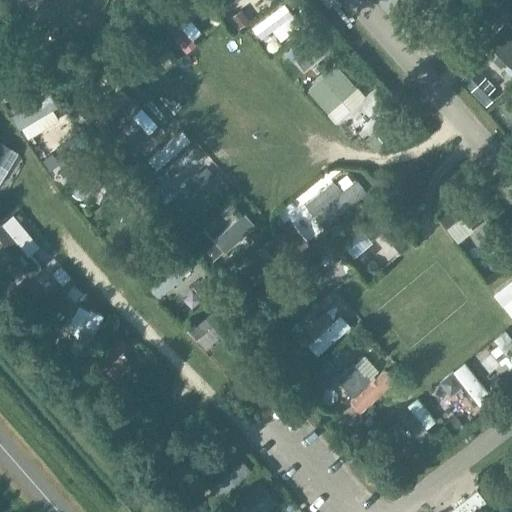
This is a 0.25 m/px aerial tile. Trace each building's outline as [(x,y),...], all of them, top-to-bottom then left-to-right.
[(198,0),(189,0),(166,21),(178,35),(207,10),(198,0)] [(261,38),(287,21),(276,5),(250,22),(261,38)] [(511,29),(506,23),(486,43),(511,68),(511,29)] [(309,29),(283,52),(296,66),(321,44),(309,29)] [(121,73),(142,64),(137,51),(116,59),(121,73)] [(309,91),(328,112),(349,92),(355,87),(336,66),(309,91)] [(10,111),(18,129),(54,115),(47,96),(10,111)] [(110,139),(143,110),(131,98),(113,114),(102,102),(88,114),(110,139)] [(161,169),(189,145),(177,131),(149,155),(161,169)] [(0,173),(13,149),(0,142),(0,173)] [(97,176),(102,171),(91,161),(68,187),(91,208),(110,187),(97,176)] [(188,226),(229,189),(218,177),(217,178),(206,166),(178,192),(189,203),(178,214),(188,226)] [(306,205),(323,227),(366,192),(356,179),(341,191),(334,182),(306,205)] [(461,216),(469,226),(485,213),(469,193),(439,216),(447,227),(461,216)] [(222,229),(231,242),(251,228),(242,215),(222,229)] [(340,243),(361,265),(372,256),(381,265),(399,248),(370,216),(340,243)] [(0,238),(19,253),(28,242),(0,221),(0,238)] [(442,252),(464,284),(475,276),(453,245),(442,252)] [(497,259),(502,267),(511,260),(506,252),(497,259)] [(161,296),(185,269),(172,258),(148,285),(161,296)] [(282,307),(310,285),(294,266),(267,289),(282,307)] [(511,279),(493,294),(503,306),(511,317),(511,279)] [(304,327),(314,337),(306,344),(318,356),(351,326),(330,303),(304,327)] [(207,347),(223,331),(203,311),(187,326),(207,347)] [(511,334),(510,332),(496,342),(511,365),(511,334)] [(346,399),(360,414),(394,382),(363,350),(336,376),(352,393),(346,399)] [(465,363),(441,383),(452,396),(464,386),(486,412),(498,402),(465,363)] [(403,403),(411,414),(402,420),(414,436),(435,421),(415,395),(403,403)] [(238,457),(211,483),(222,495),(250,469),(238,457)] [(476,511),(487,503),(477,491),(451,511),(476,511)]
